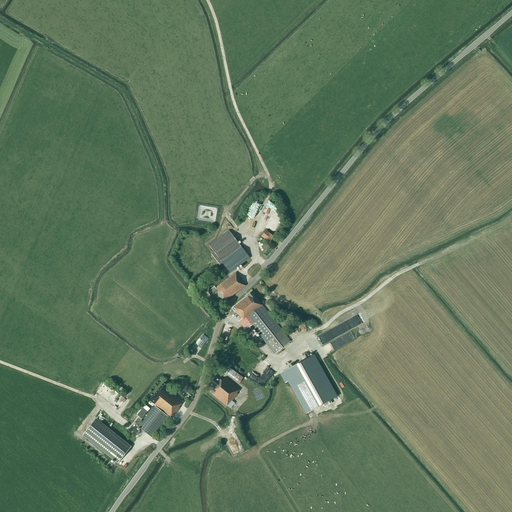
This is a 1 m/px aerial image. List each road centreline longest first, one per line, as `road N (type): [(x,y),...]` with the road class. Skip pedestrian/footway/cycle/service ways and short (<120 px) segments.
road 1 (tertiary): [(112,511),(196,399),(230,304),(379,129),(511,12)]
road 2 (track): [(246,334),(272,360),(396,274),(511,214)]
road 3 (track): [(255,239),(269,176),(237,112),(206,0)]
